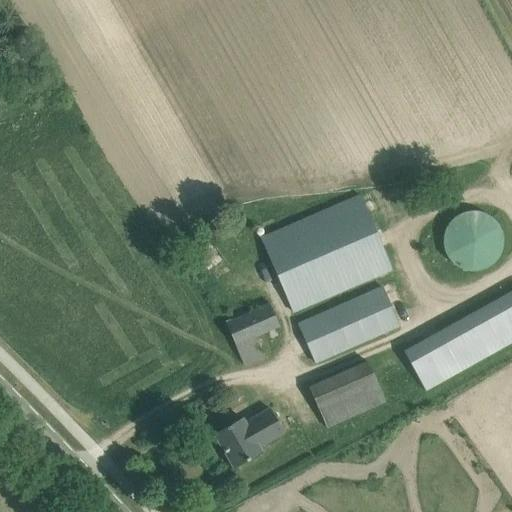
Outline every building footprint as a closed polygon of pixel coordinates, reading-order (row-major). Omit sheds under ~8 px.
[(359,195),(298,222),(261,238),(293,311),(391,269),(359,195)] [(464,212),(460,214),(455,217),(449,222),(445,230),(443,238),(443,244),(447,256),(454,264),(462,269),(471,271),(481,269),(490,265),(496,259),(501,252),(503,246),(503,239),(502,231),(497,223),(490,215),(482,212),(475,210),(470,210),(464,212)] [(401,324),(384,286),(298,324),(315,362),(401,324)] [(511,289),(403,350),(425,390),(511,342),(511,289)] [(244,364),(259,358),(263,356),(260,348),(266,345),(261,333),(279,326),(269,303),(226,322),(235,345),(236,345),(244,364)] [(327,424),(389,401),(374,359),(311,382),(327,424)] [(234,467),(243,462),(262,451),(259,446),(296,426),(282,401),(245,422),(242,417),(215,433),(234,467)]
